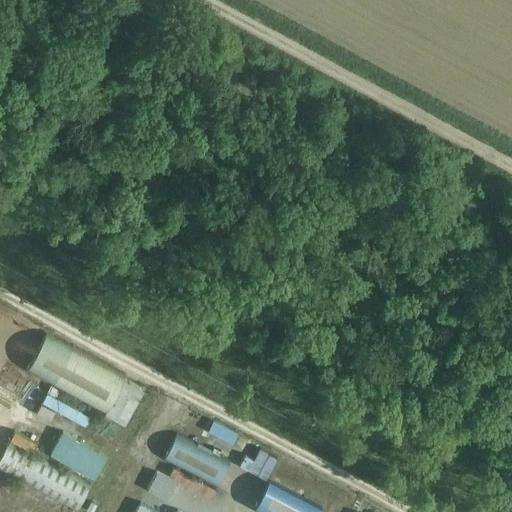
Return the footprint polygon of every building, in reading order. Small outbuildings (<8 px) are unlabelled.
[(24,371),(103,414),(123,375),(44,334),(24,371)] [(226,409),(214,430),(243,446),(255,424),(226,409)] [(52,452),(96,476),(108,455),(64,430),(52,452)] [(165,460),(218,487),(231,461),(178,434),(165,460)] [(0,462),(0,473),(74,511),(78,511),(91,487),(10,444),(0,462)] [(261,444),(253,459),(264,464),(271,449),(261,444)] [(268,480),(254,508),(257,509),(261,511),(319,511),(322,508),(268,480)] [(352,511),(355,500),(341,498),(338,511),(352,511)] [(135,511),(156,511),(141,503),(135,511)]
